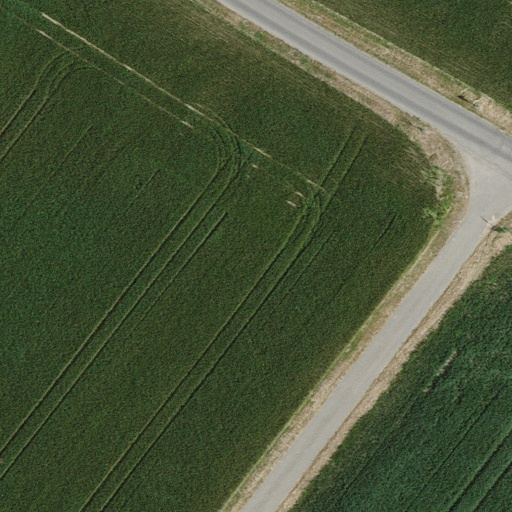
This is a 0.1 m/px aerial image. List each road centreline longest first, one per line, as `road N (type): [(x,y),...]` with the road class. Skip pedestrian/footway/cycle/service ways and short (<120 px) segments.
road 1 (unclassified): [(263,511),(511,187)]
road 2 (unclassified): [(511,150),(249,0)]
